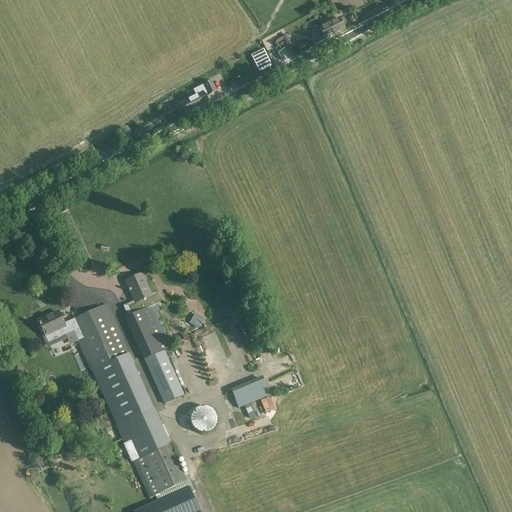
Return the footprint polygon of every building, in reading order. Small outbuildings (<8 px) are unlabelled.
[(311,35),(315,44),(325,40),(345,29),(339,18),(319,28),(314,31),(315,33),(311,35)] [(252,55),(260,70),(260,71),(261,71),(273,65),(264,49),(252,55)] [(180,104),(186,114),(208,102),(205,97),(216,91),(211,81),(193,90),(196,95),(180,104)] [(144,360),(164,404),(184,394),(164,351),(175,346),(159,311),(154,314),(152,308),(159,304),(161,300),(159,296),(155,294),(151,295),(142,274),(125,281),(134,301),(123,306),(128,317),(125,318),(144,360)] [(58,311),(38,321),(48,342),(74,331),(116,425),(149,499),(155,497),(185,484),(187,483),(186,482),(176,460),(106,305),(69,321),(70,323),(64,326),(58,311)] [(250,318),(245,321),(252,336),(253,339),(266,334),(256,312),(249,316),(250,318)] [(262,377),(230,390),(238,409),(270,396),(262,377)] [(217,421),(217,420),(216,418),(216,415),(214,412),(212,410),(210,409),(207,408),(205,407),(202,407),(199,408),(197,409),(195,411),(193,413),(192,415),(191,419),(191,422),(192,424),(193,426),(194,429),(196,430),(199,432),(203,433),(206,433),(208,432),(210,431),(212,430),(214,427),(216,425),(216,424),(217,421)] [(157,502),(135,511),(198,511),(187,488),(187,489),(185,484),(155,497),(157,502)]
